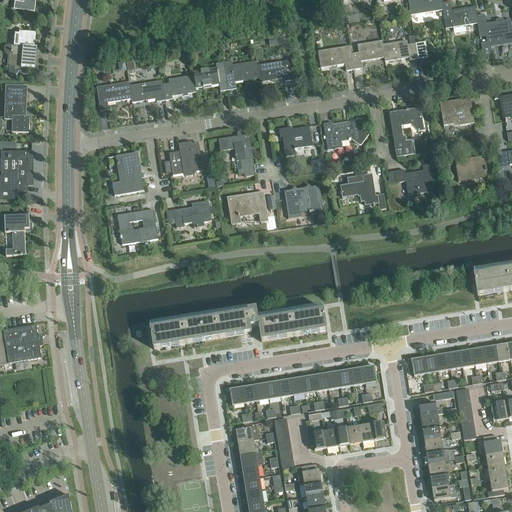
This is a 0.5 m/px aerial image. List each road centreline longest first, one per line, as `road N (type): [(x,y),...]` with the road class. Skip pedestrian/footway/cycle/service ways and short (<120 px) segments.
road 1 (residential): [(67,145),(511,74)]
road 2 (tertiary): [(102,511),(75,337),(67,145)]
road 3 (residential): [(228,511),(208,375),(391,346)]
road 4 (tertiary): [(67,145),(78,0)]
road 5 (residential): [(391,346),(511,326)]
